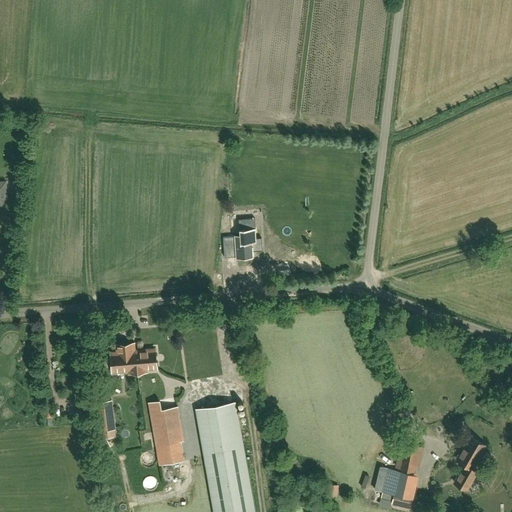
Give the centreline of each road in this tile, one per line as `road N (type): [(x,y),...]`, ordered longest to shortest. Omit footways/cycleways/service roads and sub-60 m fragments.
road 1 (unclassified): [(0,314),(364,288)]
road 2 (unclassified): [(364,288),(399,0)]
road 3 (unclassified): [(511,343),(364,288)]
road 4 (track): [(511,238),(364,288)]
